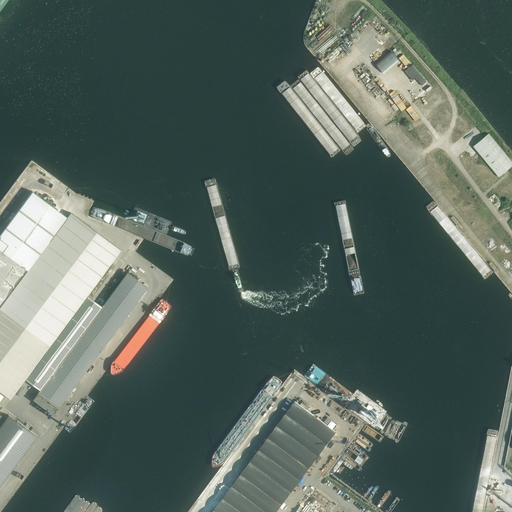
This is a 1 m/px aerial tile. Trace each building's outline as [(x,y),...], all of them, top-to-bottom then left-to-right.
[(382,72),(398,59),(391,51),(375,64),(382,72)] [(400,51),(396,55),(405,66),(410,63),(400,51)] [(413,66),(405,72),(414,81),(416,79),(422,86),(427,82),(413,66)] [(424,92),(421,88),(412,95),(415,99),(424,92)] [(407,108),(397,97),(393,100),(402,112),(407,108)] [(511,165),(511,161),(489,133),(485,137),(473,146),(499,177),(511,165)] [(0,234),(0,302),(6,295),(8,296),(0,307),(0,391),(4,394),(10,399),(25,380),(87,296),(100,279),(49,241),(67,217),(32,191),(0,234)] [(127,272),(102,306),(40,391),(33,400),(52,415),(147,288),(127,272)] [(25,380),(40,391),(102,306),(87,296),(25,380)] [(331,437),(335,431),(315,416),(295,401),(290,407),(281,420),(272,431),(263,443),(254,456),(245,468),(236,480),(227,492),(218,504),(212,511),(275,511),(276,511),(285,499),(294,487),(303,475),(312,463),(321,451),(331,437)] [(0,464),(10,472),(22,456),(21,456),(25,451),(25,452),(37,436),(8,415),(0,426),(0,464)] [(0,485),(10,472),(0,464),(0,485)]
